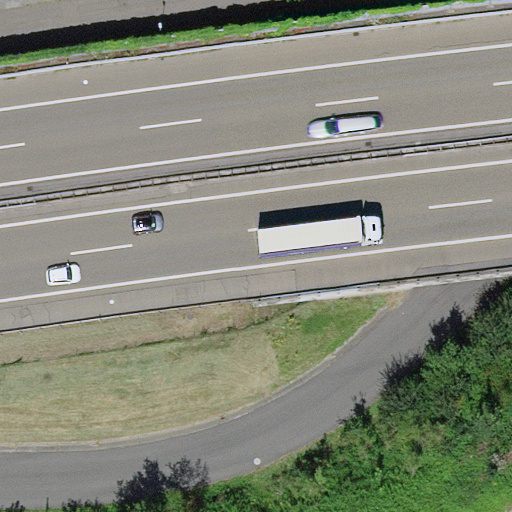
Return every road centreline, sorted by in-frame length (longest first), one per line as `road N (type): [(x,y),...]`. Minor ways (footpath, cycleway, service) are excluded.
road 1 (unclassified): [(471,276),(326,402),(236,448),(167,466),(0,478)]
road 2 (motorway): [(0,264),(511,197)]
road 3 (motorway): [(511,80),(0,145)]
road 4 (unclassified): [(0,32),(216,0)]
